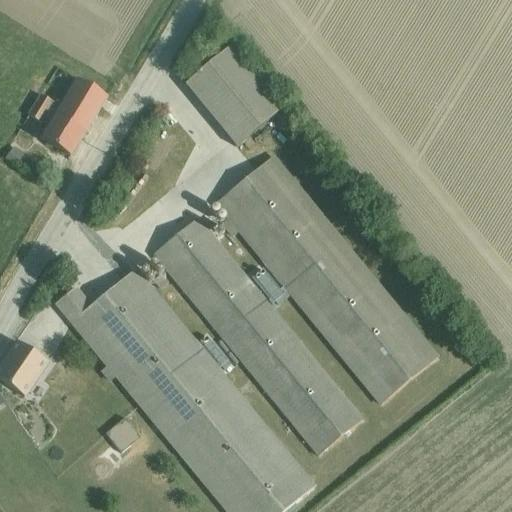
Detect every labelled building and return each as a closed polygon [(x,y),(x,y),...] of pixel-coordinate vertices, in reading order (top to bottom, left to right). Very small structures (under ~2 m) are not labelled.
[(232,49),(185,84),(235,150),(282,115),(232,49)] [(39,147),(64,162),(101,102),(76,87),(39,147)] [(46,126),(57,103),(39,95),(28,118),(46,126)] [(12,140),(20,153),(34,145),(26,132),(12,140)] [(430,369),(270,172),(217,215),(376,412),(430,369)] [(352,430),(193,234),(156,265),(314,460),(352,430)] [(290,511),(309,497),(136,283),(97,315),(255,511),(290,511)] [(51,362),(28,345),(2,381),(25,398),(51,362)] [(118,453),(140,437),(125,418),(104,434),(118,453)] [(99,458),(90,463),(99,480),(109,475),(99,458)]
